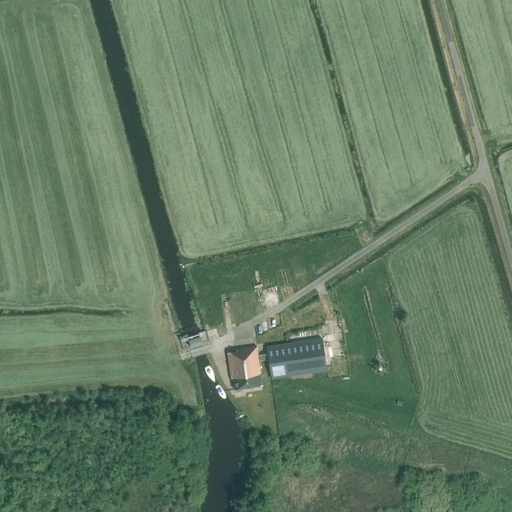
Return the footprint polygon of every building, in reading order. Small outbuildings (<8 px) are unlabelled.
[(240,292),(228,294),(231,324),(243,323),(240,292)] [(275,316),(276,323),(256,326),(258,342),(289,338),(286,314),(275,316)] [(191,348),(203,345),(200,337),(188,340),(191,348)] [(267,355),(257,356),(258,362),(268,360),(271,379),(326,371),(322,339),(266,347),(267,355)] [(235,349),(226,350),(230,375),(232,375),(234,387),(261,383),(258,362),(257,356),(256,344),(255,342),(250,343),(251,345),(235,347),(235,349)]
